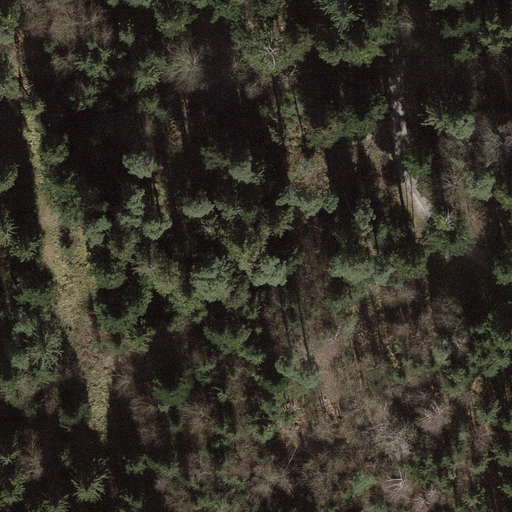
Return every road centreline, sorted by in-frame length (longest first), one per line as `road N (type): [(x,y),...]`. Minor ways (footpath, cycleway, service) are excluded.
road 1 (track): [(408,0),(392,111),(400,180),(447,238),(511,271)]
road 2 (track): [(0,151),(69,299),(112,447)]
